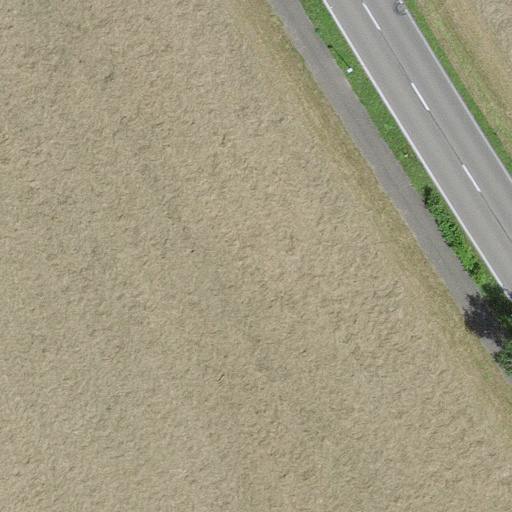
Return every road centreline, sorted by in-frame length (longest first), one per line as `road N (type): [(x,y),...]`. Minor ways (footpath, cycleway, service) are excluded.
road 1 (track): [(299,0),(511,334)]
road 2 (secondary): [(374,0),(511,233)]
